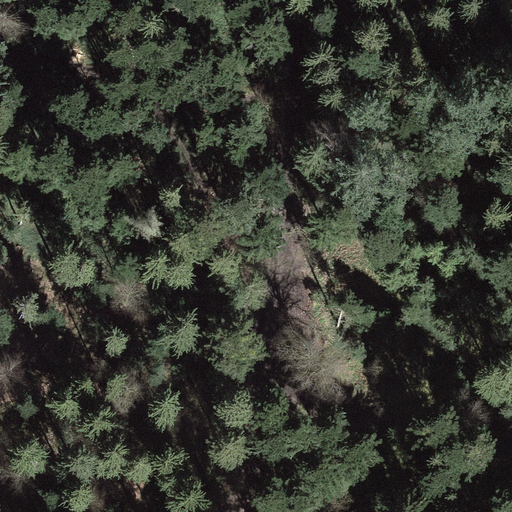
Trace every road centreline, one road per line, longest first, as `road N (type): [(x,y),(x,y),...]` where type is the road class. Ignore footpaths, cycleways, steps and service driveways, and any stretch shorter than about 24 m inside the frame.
road 1 (track): [(233,511),(279,329),(287,0)]
road 2 (track): [(279,329),(385,511)]
